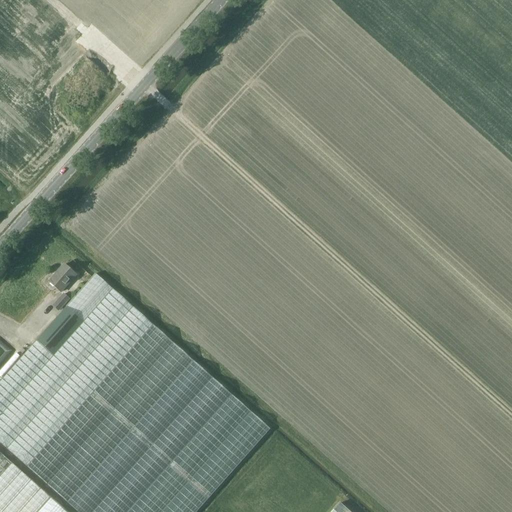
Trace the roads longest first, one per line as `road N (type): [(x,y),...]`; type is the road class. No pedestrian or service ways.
road 1 (track): [(511,413),(144,83)]
road 2 (tertiary): [(0,248),(219,0)]
